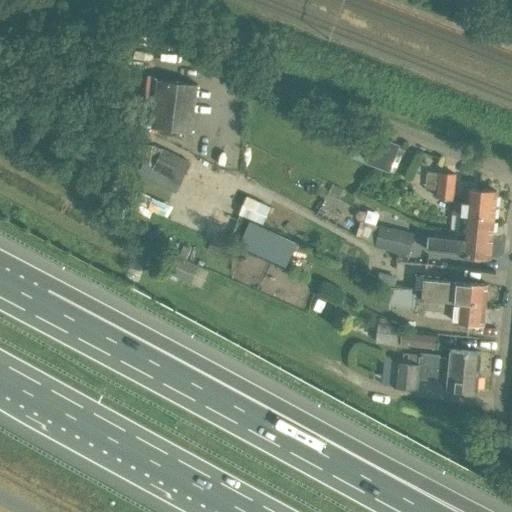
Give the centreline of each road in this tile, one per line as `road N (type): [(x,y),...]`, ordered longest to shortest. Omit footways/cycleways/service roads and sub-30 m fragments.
road 1 (motorway): [(483,511),(389,461),(38,309)]
road 2 (motorway): [(418,511),(38,309)]
road 3 (motorway): [(0,374),(257,511)]
road 4 (residential): [(499,396),(511,238)]
